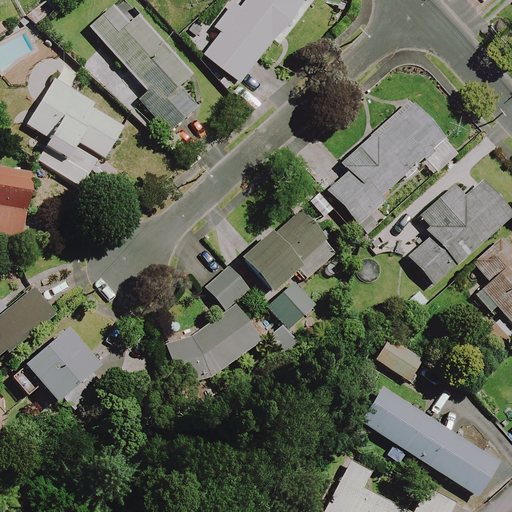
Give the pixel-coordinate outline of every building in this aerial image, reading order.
[(307,0),(246,0),(242,5),(237,1),(212,32),(219,37),(201,60),(236,89),(307,0)] [(189,82),(136,21),(126,30),(111,13),(88,32),(145,99),(138,105),(166,138),(195,112),(178,91),(189,82)] [(80,192),(99,161),(102,162),(121,131),(89,112),(92,108),(53,84),(25,130),(49,144),(36,166),(80,192)] [(455,157),(442,143),(410,108),(374,140),(372,138),(339,168),(346,176),(325,196),(355,229),(382,205),(378,201),(423,160),(436,174),(455,157)] [(30,176),(0,172),(0,247),(20,250),(30,176)] [(511,220),(479,184),(459,201),(449,189),(415,219),(431,238),(405,262),(431,291),(511,220)] [(319,196),(307,206),(321,223),(332,213),(319,196)] [(228,241),(242,257),(236,263),(267,299),(296,274),(304,284),(331,261),(320,249),(327,243),(298,209),(251,249),(237,233),(228,241)] [(511,258),(498,243),(470,269),(487,288),(472,301),(489,319),(495,314),(511,332),(511,258)] [(245,296),(228,273),(204,291),(221,315),(194,339),(162,351),(176,390),(208,383),(259,345),(230,307),(245,296)] [(312,311),(291,288),(264,312),(285,335),(312,311)] [(4,313),(0,308),(0,361),(50,320),(28,293),(4,313)] [(426,305),(416,294),(402,307),(412,317),(426,305)] [(510,341),(494,323),(479,336),(488,346),(482,351),(489,359),(510,341)] [(298,353),(280,331),(266,342),(284,364),(298,353)] [(95,373),(63,336),(21,371),(52,409),(95,373)] [(419,363),(385,342),(372,364),(407,385),(419,363)] [(496,467),(378,393),(356,427),(474,501),(496,467)] [(451,511),(454,508),(419,490),(407,511),(397,511),(360,492),(368,477),(346,466),(322,511),(451,511)]
